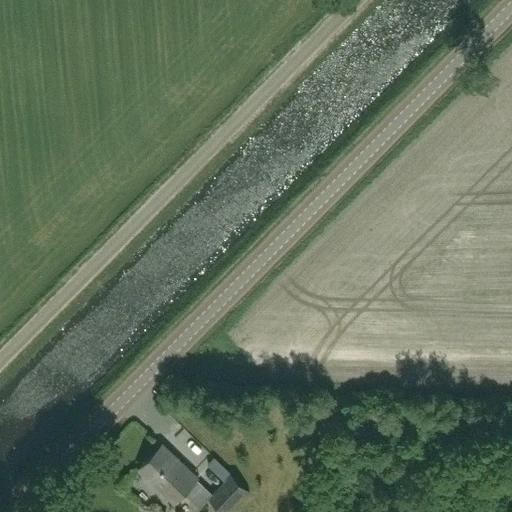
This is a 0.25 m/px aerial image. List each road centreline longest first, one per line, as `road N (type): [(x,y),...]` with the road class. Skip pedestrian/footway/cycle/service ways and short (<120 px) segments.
road 1 (tertiary): [(24,511),(511,16)]
road 2 (unclassified): [(0,361),(358,0)]
